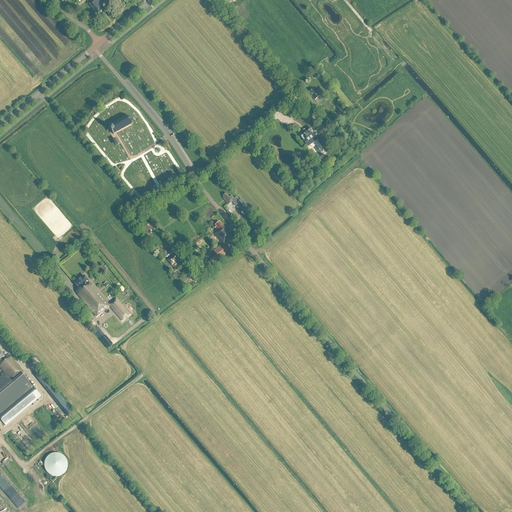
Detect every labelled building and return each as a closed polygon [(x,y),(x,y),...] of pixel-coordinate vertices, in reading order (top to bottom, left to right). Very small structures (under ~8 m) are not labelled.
[(92,0),(93,1),(89,4),(98,15),(107,7),(101,0),(92,0)] [(325,11),(335,2),(333,0),(332,0),(323,9),(325,11)] [(315,100),(319,96),(320,96),(319,95),(323,92),(319,88),(315,92),(312,89),(309,92),(310,93),(309,94),(315,100)] [(114,135),(128,127),(131,125),(133,121),(131,118),(127,117),(109,127),(114,135)] [(313,133),(309,127),(299,135),(305,143),(317,135),(315,132),(313,133)] [(335,148),(339,146),(335,139),(331,141),(335,148)] [(230,198),(226,194),(223,197),(224,198),(223,199),(229,205),(234,201),(231,197),(230,198)] [(245,214),(250,210),(241,199),(236,204),(245,214)] [(224,227),(219,222),(215,226),(216,227),(215,228),(217,231),(214,234),(217,238),(220,240),(219,241),(223,245),(232,237),(224,227)] [(225,248),(223,245),(213,251),(216,256),(210,260),(213,265),(223,259),(224,260),(225,259),(224,258),(233,251),(229,245),(225,248)] [(173,267),(181,262),(175,255),(168,260),(173,267)] [(172,272),(170,273),(174,277),(176,276),(179,273),(176,269),(172,272)] [(196,275),(193,271),(189,274),(194,282),(199,278),(196,274),(196,275)] [(109,305),(84,276),(75,284),(79,289),(76,292),(96,317),(110,306),(122,321),(130,314),(117,298),(109,305)] [(94,331),(101,340),(105,336),(98,327),(94,331)] [(6,358),(0,350),(0,368),(6,375),(0,379),(0,419),(5,426),(41,397),(22,374),(24,373),(9,355),(6,358)] [(49,383),(43,387),(47,392),(53,388),(49,383)] [(49,454),(48,475),(68,476),(69,455),(49,454)]
